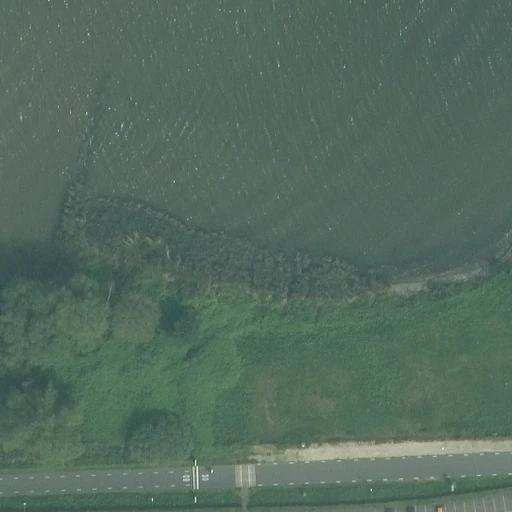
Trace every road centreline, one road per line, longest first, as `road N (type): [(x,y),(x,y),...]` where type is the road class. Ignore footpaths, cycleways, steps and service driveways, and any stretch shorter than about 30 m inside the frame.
road 1 (tertiary): [(511,467),(195,480)]
road 2 (tertiary): [(0,488),(195,480)]
